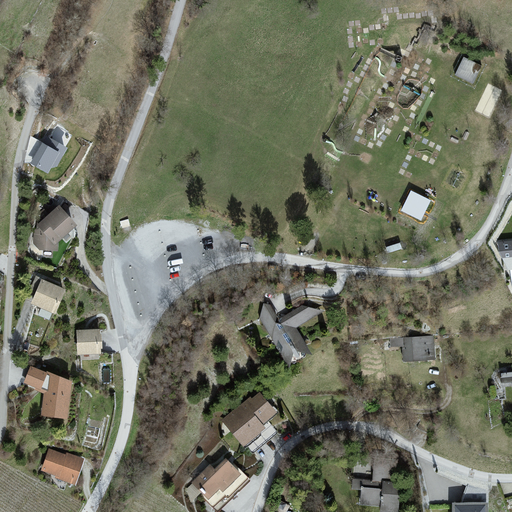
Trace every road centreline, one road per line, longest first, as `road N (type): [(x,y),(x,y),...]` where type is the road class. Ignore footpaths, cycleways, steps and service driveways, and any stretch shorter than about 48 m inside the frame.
road 1 (unclassified): [(125,350),(176,286),(225,257),(395,274),(437,269),(475,243),(510,175)]
road 2 (residential): [(0,431),(16,174),(38,92)]
road 3 (residential): [(511,479),(458,471),(371,428),(335,425),(303,434),(283,451),(257,511)]
road 4 (unclassified): [(106,256),(106,205),(181,0)]
road 5 (unclassified): [(125,350),(125,424),(88,511)]
